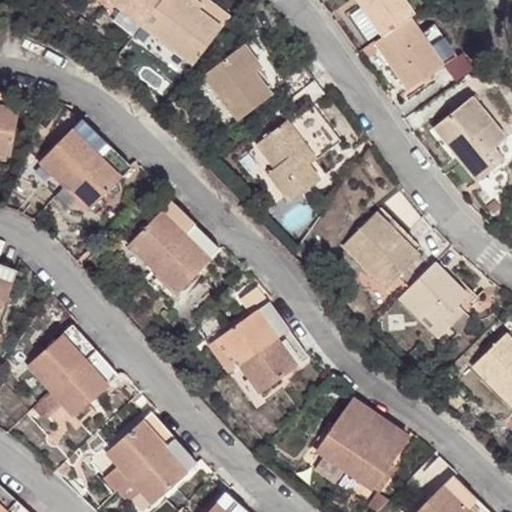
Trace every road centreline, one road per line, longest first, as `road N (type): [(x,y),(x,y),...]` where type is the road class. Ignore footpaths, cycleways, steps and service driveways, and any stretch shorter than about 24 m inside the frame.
road 1 (residential): [(0,60),(88,84),(285,275),(344,360),(449,437),(511,496)]
road 2 (residential): [(0,229),(16,231),(289,511)]
road 3 (residential): [(511,273),(441,211),(392,131),(289,0)]
